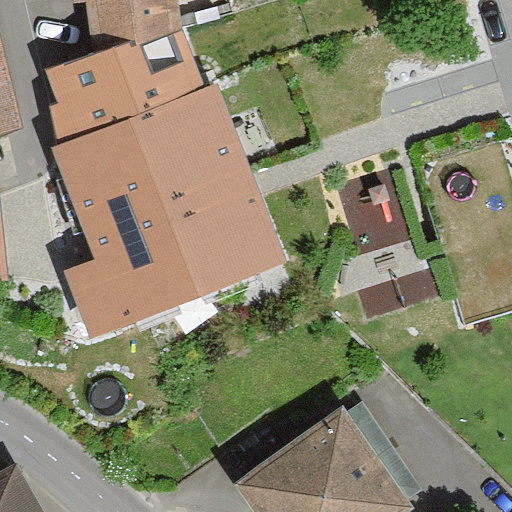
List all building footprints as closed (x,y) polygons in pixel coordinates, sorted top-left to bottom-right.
[(74,0),(86,49),(179,24),(176,0),(74,0)] [(64,267),(90,329),(283,254),(215,75),(197,82),(179,24),(86,49),(45,61),(56,96),(50,99),(62,135),(59,141),(96,249),(64,267)] [(398,490),(418,478),(365,395),(346,408),(398,490)] [(378,511),(394,502),(325,397),(211,471),(238,511),(378,511)] [(0,461),(0,511),(34,511),(5,459),(0,461)]
